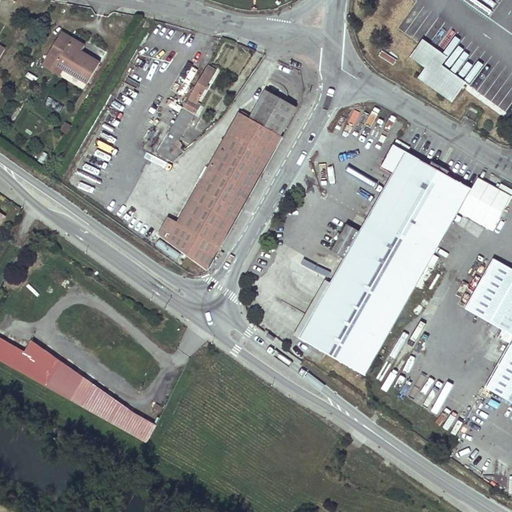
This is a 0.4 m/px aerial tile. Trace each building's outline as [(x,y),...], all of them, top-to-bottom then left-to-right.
[(59,38),(68,44),(72,38),(62,32),(59,38)] [(59,38),(46,59),(57,65),(58,63),(66,68),(64,70),(88,83),(100,63),(81,52),(84,46),(72,38),(68,44),(59,38)] [(429,62),(418,79),(451,100),(462,84),(429,62)] [(54,71),(61,75),(64,70),(66,68),(58,63),(57,65),(54,71)] [(398,69),(410,74),(412,69),(401,63),(398,69)] [(207,67),(173,124),(181,129),(185,131),(200,105),(196,102),(215,72),(207,67)] [(266,91),(250,119),(281,136),(297,108),(266,91)] [(211,265),(283,137),(281,136),(250,119),(239,113),(177,222),(168,218),(159,235),(208,270),(211,265)] [(181,129),(173,124),(157,152),(164,157),(181,129)] [(345,259),(331,284),(300,339),(366,376),(476,181),(467,177),(462,186),(405,153),(360,232),(346,225),(331,251),(345,259)] [(511,343),(487,388),(511,401),(511,268),(495,259),(467,308),(504,329),(500,336),(511,343)] [(300,339),(331,284),(325,281),(294,336),(300,339)] [(0,359),(45,385),(59,360),(29,339),(23,351),(0,337),(0,359)]
